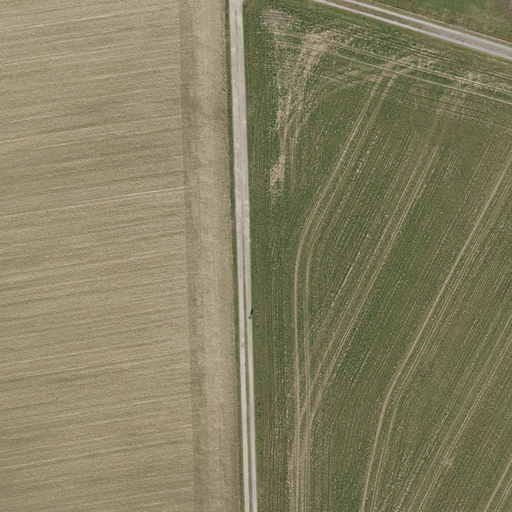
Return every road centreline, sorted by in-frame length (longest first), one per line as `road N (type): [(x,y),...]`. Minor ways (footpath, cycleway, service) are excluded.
road 1 (track): [(238,0),(248,511)]
road 2 (track): [(347,0),(511,49)]
